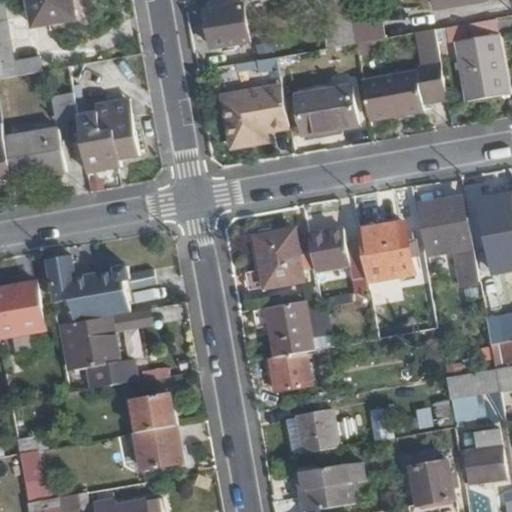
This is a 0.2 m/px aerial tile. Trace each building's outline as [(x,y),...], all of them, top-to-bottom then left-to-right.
[(87,24),(83,0),(30,0),(35,25),(53,23),(54,30),(87,24)] [(484,0),(433,0),(435,9),(484,0)] [(252,42),(246,5),(210,11),(216,47),(252,42)] [(382,40),(378,15),(353,19),(358,44),(382,40)] [(511,95),(499,19),(448,28),(450,43),(459,41),(469,102),(511,95)] [(0,78),(17,75),(7,21),(0,21),(0,78)] [(449,98),(437,30),(421,33),(427,62),(417,73),(365,82),(371,119),(424,110),(424,102),(449,98)] [(20,58),(22,73),(45,70),(43,54),(20,58)] [(281,68),(280,58),(259,62),(261,71),(281,68)] [(291,126),(284,87),(226,98),(235,147),(261,143),(259,131),(291,126)] [(76,117),(71,88),(49,91),(55,123),(77,120),(76,117)] [(360,125),(353,89),(298,97),(305,135),(360,125)] [(139,156),(134,130),(129,131),(124,101),(99,105),(100,112),(76,117),(77,120),(86,173),(120,167),(119,159),(139,156)] [(63,171),(56,129),(3,139),(4,145),(10,180),(63,171)] [(0,182),(10,180),(4,145),(0,145),(0,182)] [(479,272),(466,197),(421,205),(429,252),(457,248),(461,275),(479,272)] [(414,272),(411,246),(406,247),(403,225),(359,232),(362,251),(368,281),(414,272)] [(298,240),(296,229),(257,236),(266,288),(305,282),(303,274),(298,240)] [(368,281),(362,251),(349,253),(345,230),(310,236),(311,238),(317,272),(350,267),(355,292),(369,289),(368,281)] [(317,272),(311,238),(298,240),(303,274),(317,272)] [(129,314),(123,283),(129,282),(127,270),(115,272),(116,278),(97,281),(97,275),(77,277),(73,254),(52,257),(60,303),(71,301),(75,323),(101,319),(129,314)] [(159,285),(155,264),(137,268),(141,289),(159,285)] [(46,330),(38,284),(0,290),(0,338),(2,348),(32,343),(31,333),(46,330)] [(316,350),(307,300),(270,307),(279,357),(306,352),(316,350)] [(105,341),(101,319),(75,323),(73,324),(79,367),(88,366),(92,390),(137,382),(133,357),(108,361),(107,352),(116,351),(114,340),(105,341)] [(132,332),(133,352),(148,351),(146,331),(132,332)] [(511,361),(511,346),(502,349),(499,335),(491,336),(496,365),(511,361)] [(312,387),(306,352),(279,357),(271,358),(277,393),(312,387)] [(501,392),(497,369),(446,378),(451,401),(501,392)] [(180,426),(174,393),(136,399),(142,433),(180,426)] [(387,406),(371,409),(376,438),(392,435),(387,406)] [(343,448),(336,411),(299,417),(305,454),(343,448)] [(187,462),(180,426),(142,433),(139,434),(144,469),(187,462)] [(509,476),(501,431),(476,436),(478,450),(467,452),(472,482),(509,476)] [(45,482),(39,451),(21,454),(27,485),(45,482)] [(456,497),(449,459),(414,465),(421,503),(456,497)] [(312,511),(355,505),(349,465),(309,471),(313,496),(304,498),(307,511),(312,511)] [(167,511),(165,497),(120,505),(120,511),(167,511)] [(65,511),(63,498),(30,504),(31,511),(65,511)]
